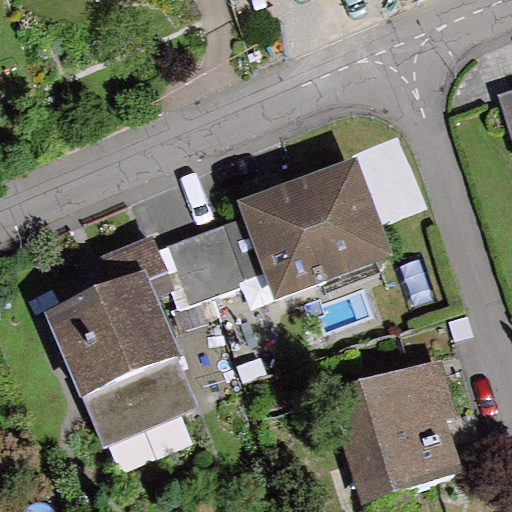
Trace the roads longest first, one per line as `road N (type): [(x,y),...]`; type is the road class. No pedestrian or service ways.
road 1 (residential): [(401,45),(0,215)]
road 2 (residential): [(401,45),(511,394)]
